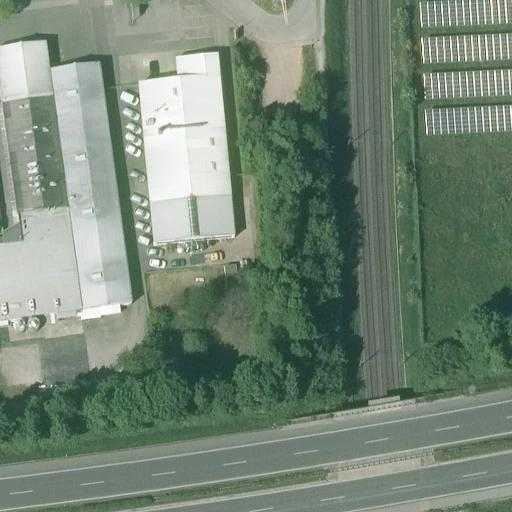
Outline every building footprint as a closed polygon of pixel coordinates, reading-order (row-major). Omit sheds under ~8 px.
[(45,46),(0,52),(0,93),(2,107),(53,100),(49,74),(45,46)] [(178,83),(138,87),(150,208),(230,200),(217,58),(189,61),(191,82),(178,83)] [(189,61),(176,62),(178,83),(191,82),(189,61)] [(99,68),(49,74),(53,100),(68,212),(73,251),(82,314),(131,308),(99,68)] [(53,100),(2,107),(17,219),(68,212),(53,100)] [(230,200),(150,208),(153,248),(234,241),(230,200)] [(68,212),(17,219),(20,246),(0,249),(0,325),(82,314),(73,251),(68,212)]
